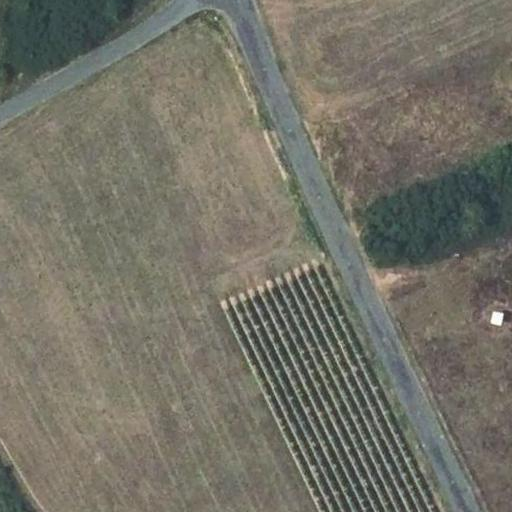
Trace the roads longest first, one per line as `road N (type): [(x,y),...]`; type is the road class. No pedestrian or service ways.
road 1 (tertiary): [(240,0),(474,511)]
road 2 (residential): [(0,118),(138,40),(191,0)]
